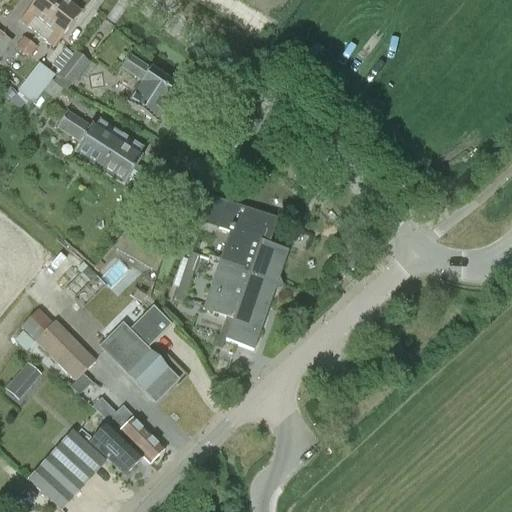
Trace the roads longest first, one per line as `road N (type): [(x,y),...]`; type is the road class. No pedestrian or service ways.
road 1 (tertiary): [(425,251),(234,78),(133,0)]
road 2 (unclassified): [(425,251),(265,394)]
road 3 (unclassified): [(265,394),(141,511)]
road 4 (unclassified): [(259,511),(261,489),(294,444),(292,426),(265,394)]
